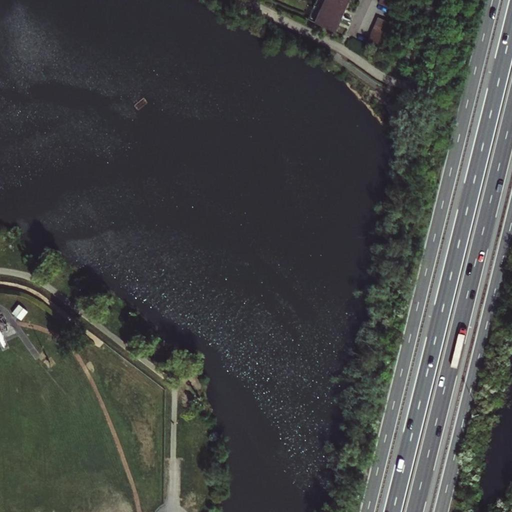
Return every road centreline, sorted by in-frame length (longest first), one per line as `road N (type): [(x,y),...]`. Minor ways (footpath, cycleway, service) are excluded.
road 1 (secondary): [(492,0),(367,511)]
road 2 (trunk): [(511,27),(393,511)]
road 3 (trunk): [(414,511),(511,114)]
road 4 (secondary): [(441,511),(511,222)]
